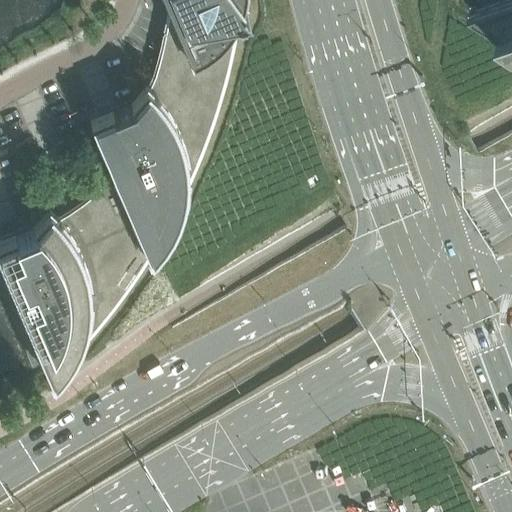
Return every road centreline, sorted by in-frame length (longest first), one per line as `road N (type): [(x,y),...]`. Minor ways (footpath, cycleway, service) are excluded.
road 1 (secondary): [(341,279),(0,470)]
road 2 (secondary): [(111,511),(342,374)]
road 3 (residential): [(128,0),(84,53),(0,94)]
road 4 (primary): [(356,134),(353,182),(366,234),(357,265),(341,279)]
road 5 (primary): [(420,142),(376,0)]
road 6 (primary): [(316,0),(356,134)]
road 7 (primary): [(342,374),(422,387),(464,413)]
road 8 (primary): [(356,134),(397,250)]
